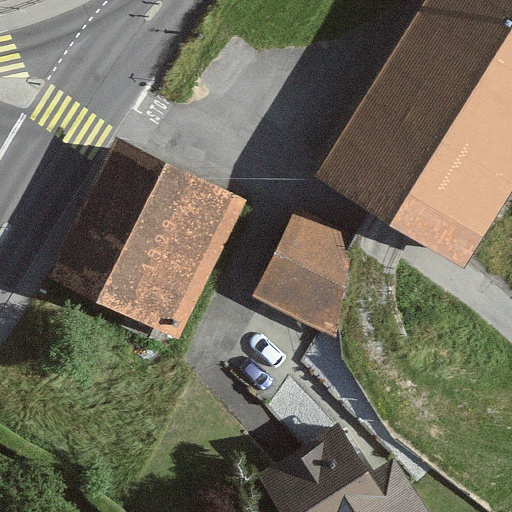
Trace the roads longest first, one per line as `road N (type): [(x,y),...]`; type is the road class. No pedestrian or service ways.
road 1 (track): [(90,85),(382,236),(511,319)]
road 2 (tertiary): [(41,164),(109,55)]
